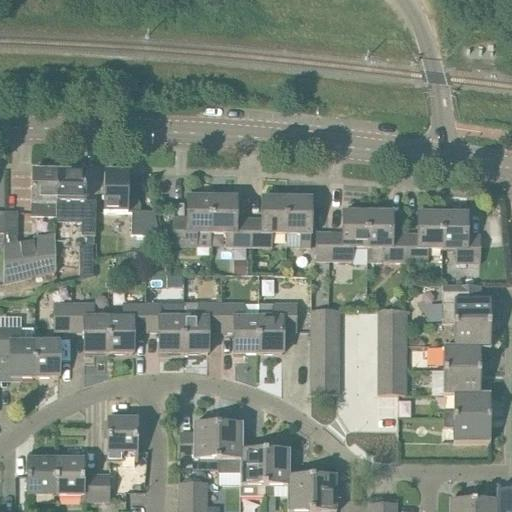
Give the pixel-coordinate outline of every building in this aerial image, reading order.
[(55,220),(56,205),(56,174),(31,173),(31,220),(55,220)] [(56,174),(56,205),(85,206),(85,174),(56,174)] [(161,248),(154,213),(128,213),(128,175),(103,175),(103,212),(103,216),(128,216),(128,215),(131,215),(131,238),(139,238),(138,252),(161,248)] [(172,175),(172,190),(188,190),(188,175),(172,175)] [(210,238),(211,199),(187,199),(187,220),(173,219),(172,250),(196,250),(196,237),(210,238)] [(248,251),(249,221),(235,221),(236,200),(211,199),(210,238),(224,238),(224,250),(248,251)] [(285,238),(286,200),(261,200),(261,221),(249,221),(248,251),(272,251),(272,238),(285,238)] [(286,200),(285,238),(299,238),(299,251),(310,251),(310,200),(286,200)] [(95,239),(95,227),(95,213),(80,213),(81,239),(87,239),(95,239)] [(4,214),(3,235),(3,287),(54,275),(54,239),(17,244),(18,215),(4,214)] [(366,252),(367,215),(342,215),(342,235),(329,234),(329,264),(352,265),(352,252),(366,252)] [(404,265),(404,235),(391,235),(391,215),(367,215),(366,252),(368,252),(368,264),(380,265),(404,265)] [(441,253),(441,216),(417,216),(417,236),(404,235),(404,265),(427,266),(427,253),(441,253)] [(441,216),(441,253),(455,253),(455,266),(479,267),(479,237),(466,237),(466,216),(441,216)] [(329,264),(329,234),(315,234),(315,264),(329,264)] [(95,249),(95,239),(87,239),(87,249),(95,249)] [(246,263),(233,263),(233,276),(246,276),(246,263)] [(80,282),(95,278),(95,266),(80,266),(80,282)] [(442,326),(453,326),(490,326),(490,302),(481,302),(481,288),(443,288),(442,326)] [(258,318),(258,356),(282,356),(282,335),(296,335),(296,306),(295,306),(295,298),(286,298),(286,306),(271,306),(271,318),(258,318)] [(71,335),(71,305),(54,305),(54,335),(71,335)] [(108,356),(108,318),(94,318),(94,305),(71,305),(71,335),(83,335),(83,356),(108,356)] [(146,336),(146,305),(121,305),(121,318),(108,318),(108,356),(132,356),(132,336),(146,336)] [(183,356),(183,305),(169,305),(146,305),(146,336),(158,336),(158,356),(183,356)] [(221,336),(221,306),(197,306),(183,305),(183,356),(207,356),(207,336),(221,336)] [(258,356),(258,318),(244,318),(244,306),(221,306),(221,336),(233,336),(233,356),(258,356)] [(311,325),(337,325),(337,314),(311,313),(311,325)] [(378,326),(405,326),(405,314),(378,313),(378,326)] [(337,337),(337,325),(311,325),(311,337),(337,337)] [(378,338),(405,337),(405,326),(378,326),(378,338)] [(490,351),(490,326),(453,326),(453,349),(454,349),(454,350),(480,350),(480,351),(490,351)] [(34,380),(34,342),(34,329),(21,330),(0,329),(0,360),(10,360),(10,380),(34,380)] [(311,349),(337,349),(337,337),(311,337),(311,349)] [(378,349),(405,350),(405,337),(378,338),(378,349)] [(34,342),(34,380),(58,380),(58,342),(34,342)] [(337,361),(337,349),(311,349),(311,361),(337,361)] [(405,361),(405,350),(378,349),(378,361),(405,361)] [(480,373),(480,351),(480,350),(454,350),(454,349),(453,349),(444,349),(444,374),(480,373)] [(337,373),(337,361),(311,361),(310,373),(337,373)] [(405,373),(405,361),(378,361),(378,373),(405,373)] [(310,385),(337,385),(337,373),(310,373),(310,385)] [(405,385),(405,373),(378,373),(378,385),(405,385)] [(480,397),(480,396),(480,373),(444,374),(431,374),(431,398),(453,398),(454,398),(454,397),(480,397)] [(337,385),(310,385),(310,398),(337,398),(337,385)] [(405,385),(378,385),(378,398),(405,398),(405,385)] [(443,420),(490,421),(490,396),(480,396),(480,397),(454,397),(454,398),(453,398),(453,413),(443,412),(443,420)] [(490,445),(490,421),(443,420),(443,429),(453,429),(453,445),(490,445)] [(136,466),(136,421),(107,421),(106,465),(121,465),(121,470),(133,470),(133,466),(136,466)] [(217,472),(218,426),(193,426),(193,436),(178,436),(178,460),(193,460),(192,472),(208,472),(217,472)] [(241,452),(241,426),(218,426),(217,472),(217,476),(240,476),(240,462),(241,462),(241,452)] [(265,498),(266,452),(241,452),(241,462),(240,462),(240,476),(240,498),(265,498)] [(266,452),(265,498),(273,498),(273,489),(287,489),(287,478),(287,452),(266,452)] [(55,499),(55,462),(27,462),(27,499),(55,499)] [(95,505),(95,477),(83,477),(83,462),(55,462),(55,499),(81,499),(81,505),(88,505),(95,505)] [(95,477),(95,505),(109,505),(109,477),(95,477)] [(311,511),(311,478),(287,478),(287,489),(286,511),(311,511)] [(311,478),(311,511),(335,511),(336,478),(311,478)] [(178,498),(207,498),(207,487),(178,486),(178,498)] [(511,511),(511,493),(496,493),(496,503),(497,503),(496,511),(511,511)] [(178,511),(207,511),(207,510),(207,498),(178,498),(178,511)] [(472,511),(473,503),(449,503),(448,511),(472,511)] [(496,511),(497,503),(496,503),(473,503),(472,511),(496,511)]
